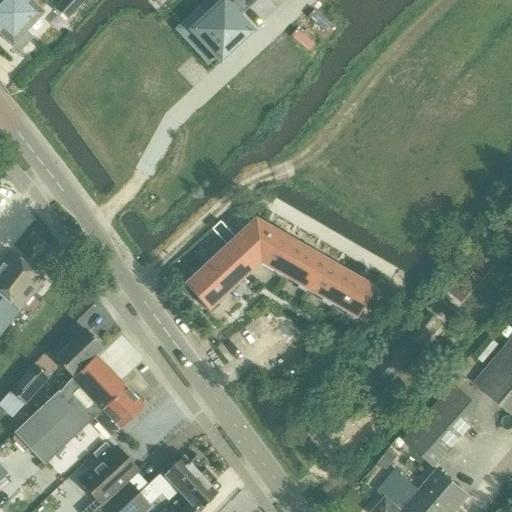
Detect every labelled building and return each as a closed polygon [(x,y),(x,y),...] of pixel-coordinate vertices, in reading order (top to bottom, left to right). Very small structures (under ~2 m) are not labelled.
[(27,31),(44,13),(29,0),(0,0),(0,34),(13,46),(21,53),(35,38),(27,31)] [(62,0),(54,9),(65,20),(84,0),(62,0)] [(193,30),(192,30),(193,31),(218,57),(220,59),(219,60),(220,61),(221,60),(220,59),(249,33),(250,33),(249,32),(237,20),(236,18),(235,18),(242,12),(243,14),(257,0),(231,0),(233,2),(227,8),(222,4),(223,3),(222,2),(221,3),(221,4),(208,16),(193,30)] [(150,62),(112,97),(140,127),(178,92),(150,62)] [(246,70),(191,121),(213,144),(230,128),(238,137),(253,123),(245,114),(268,93),(246,70)] [(102,87),(83,105),(121,145),(140,127),(112,97),(102,87)] [(356,319),(374,287),(254,218),(183,284),(208,311),(260,264),(356,319)] [(43,287),(42,284),(44,281),(9,252),(0,262),(0,336),(35,293),(38,293),(43,287)] [(407,334),(421,346),(440,324),(436,320),(428,312),(426,311),(407,334)] [(71,377),(101,348),(84,330),(54,359),(71,377)] [(511,416),(511,338),(474,384),(511,416)] [(398,347),(397,346),(374,372),(388,384),(411,358),(410,358),(415,351),(403,341),(398,347)] [(93,420),(126,389),(95,357),(67,384),(59,393),(58,392),(14,434),(44,466),(93,420)] [(23,405),(47,378),(34,365),(9,392),(23,405)] [(454,385),(404,441),(434,467),(474,423),(468,417),(463,413),(465,410),(473,402),(454,385)] [(363,396),(361,394),(322,428),(338,447),(377,413),(375,410),(386,401),(374,387),(363,396)] [(126,389),(93,420),(111,439),(144,407),(126,389)] [(99,462),(111,450),(105,444),(92,455),(99,462)] [(127,482),(138,472),(115,447),(78,481),(95,500),(86,509),(89,511),(106,511),(101,506),(127,482)] [(195,458),(188,464),(183,458),(164,475),(162,473),(138,495),(127,482),(101,506),(106,511),(143,511),(172,485),(179,493),(204,468),(195,458)] [(210,487),(216,481),(204,468),(179,493),(191,507),(185,511),(197,511),(216,493),(210,487)] [(454,511),(468,496),(438,470),(420,491),(397,471),(382,488),(402,505),(399,509),(402,511),(401,511),(454,511)] [(373,511),(401,511),(402,511),(399,509),(402,505),(382,488),(378,492),(385,497),(373,511)]
